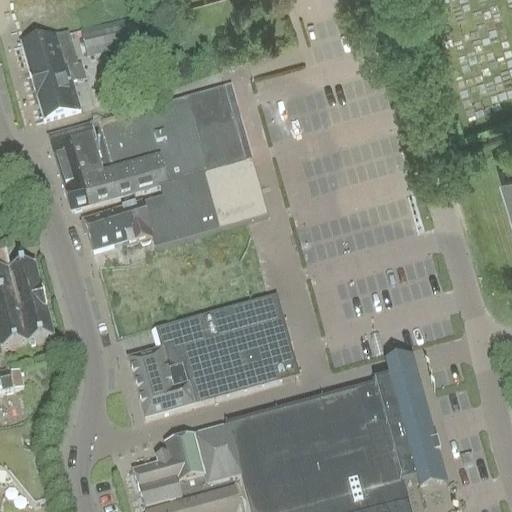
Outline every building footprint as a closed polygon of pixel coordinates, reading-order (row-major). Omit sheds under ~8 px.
[(135,21),(81,34),(87,60),(141,47),(135,21)] [(44,124),(80,114),(72,86),(77,84),(72,69),(77,67),(68,37),(21,48),(44,124)] [(225,91),(49,140),(72,215),(160,190),(246,166),(225,91)] [(102,220),(83,226),(90,247),(93,257),(113,251),(128,245),(130,251),(140,247),(143,248),(150,246),(151,244),(152,243),(155,253),(156,252),(248,226),(268,220),(252,164),(246,166),(160,190),(161,194),(163,201),(141,207),(141,205),(124,211),(102,218),(102,220)] [(0,348),(1,354),(54,340),(34,266),(10,272),(2,244),(0,244),(0,348)] [(200,321),(222,402),(299,380),(277,299),(273,300),(200,321)] [(209,406),(222,402),(200,321),(155,334),(161,354),(128,363),(145,424),(194,410),(194,409),(209,405),(209,406)] [(19,372),(10,374),(10,376),(0,378),(0,397),(15,393),(15,392),(24,390),(19,372)] [(158,469),(132,476),(143,511),(182,502),(181,497),(180,493),(239,478),(248,511),(410,511),(409,506),(404,492),(444,481),(441,470),(417,380),(395,386),(394,383),(373,388),(244,424),(244,425),(226,430),(227,431),(164,448),(167,458),(156,461),(158,469)] [(34,511),(48,508),(33,467),(36,458),(26,460),(22,446),(0,441),(0,489),(10,490),(12,488),(34,511)] [(463,468),(473,465),(471,457),(461,459),(463,468)] [(233,484),(181,497),(182,502),(143,511),(238,511),(239,511),(240,511),(233,484)]
